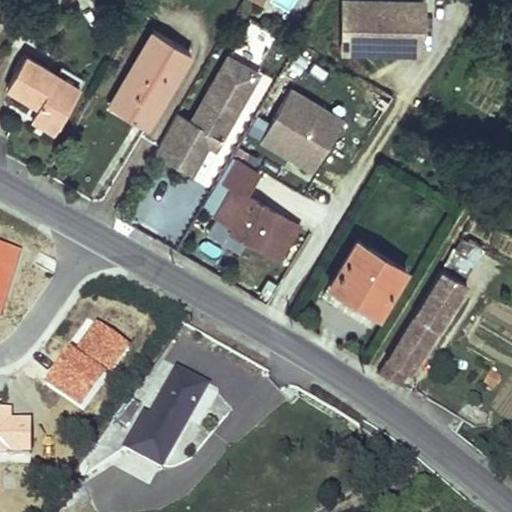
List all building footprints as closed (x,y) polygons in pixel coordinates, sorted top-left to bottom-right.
[(267,0),(248,0),(263,8),(267,0)] [(422,50),(422,1),(388,0),(343,0),(343,45),(371,46),(371,49),(422,50)] [(153,29),(109,104),(134,120),(153,89),(164,95),(190,51),(153,29)] [(178,113),(156,152),(192,173),(208,144),(215,149),(258,72),(256,71),(228,55),(191,121),(178,113)] [(31,118),(54,131),(76,92),(53,80),(56,75),(24,57),(7,87),(38,105),(31,118)] [(53,80),(76,92),(83,80),(60,67),(56,75),(53,80)] [(145,126),(164,95),(153,89),(134,120),(145,126)] [(312,170),(342,119),(290,89),(260,140),(288,156),(290,152),(298,157),(296,161),(312,170)] [(298,157),(290,152),(288,156),(296,161),(298,157)] [(259,172),(236,160),(224,182),(232,187),(216,215),(234,225),(231,230),(280,259),(299,226),(245,195),(259,172)] [(482,249),(459,238),(441,269),(465,281),(482,249)] [(329,284),(347,296),(349,293),(379,312),(405,269),(356,239),(329,284)] [(0,243),(0,310),(19,250),(0,243)] [(408,370),(465,281),(441,269),(377,371),(397,382),(406,369),(408,370)] [(347,296),(378,314),(379,312),(349,293),(347,296)] [(71,345),(45,383),(83,409),(128,343),(95,321),(77,348),(71,345)] [(180,434),(197,403),(183,396),(192,379),(177,371),(155,411),(148,407),(127,444),(135,448),(163,464),(180,434)] [(493,373),(486,384),(494,390),(501,379),(493,373)] [(197,403),(206,387),(192,379),(183,396),(197,403)] [(0,448),(32,449),(32,416),(11,415),(11,405),(0,404),(0,448)]
